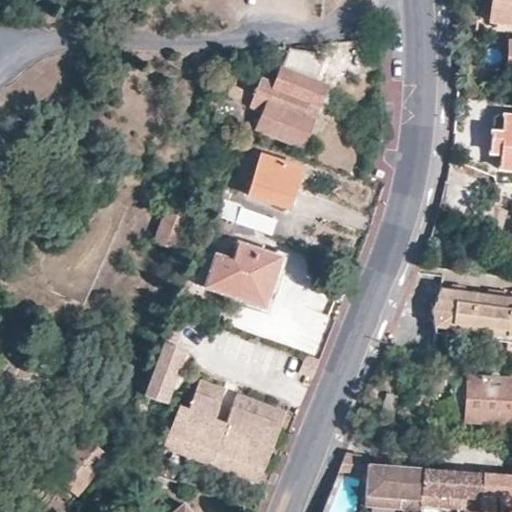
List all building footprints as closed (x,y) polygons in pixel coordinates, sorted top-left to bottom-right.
[(511,4),(494,3),(492,20),(511,22),(511,4)] [(316,109),(325,88),(313,83),(323,60),(292,47),(275,88),(262,82),(251,105),(265,110),(258,128),(300,146),(316,109)] [(511,113),(505,113),(505,132),(492,131),(491,143),(491,150),(503,151),(502,166),(511,166),(511,113)] [(245,158),(250,155),(245,145),(239,148),(245,158)] [(294,188),(300,169),(261,156),(246,194),(287,208),(294,188)] [(179,247),(196,200),(175,191),(157,238),(179,247)] [(273,220),(217,201),(211,216),(234,224),(269,235),(273,220)] [(234,224),(211,216),(206,228),(230,237),(234,224)] [(269,282),(278,259),(238,245),(232,262),(205,253),(194,284),(260,307),(269,282)] [(451,284),(450,290),(464,292),(465,287),(451,284)] [(464,292),(450,290),(442,288),(439,309),(435,332),(511,341),(511,290),(504,290),(504,293),(503,298),(491,296),(464,292)] [(23,324),(16,306),(0,313),(7,330),(23,324)] [(167,410),(185,357),(178,354),(185,331),(171,326),(146,403),(167,410)] [(511,379),(469,376),(468,398),(466,420),(511,421),(511,379)] [(271,451),(286,413),(237,394),(230,412),(218,408),(226,389),(200,379),(188,410),(185,417),(176,413),(163,445),(259,483),(271,451)] [(185,417),(188,410),(178,406),(176,413),(185,417)] [(75,495),(103,457),(80,438),(50,474),(75,495)] [(359,467),(360,458),(343,456),(339,466),(359,467)] [(511,508),(511,477),(423,471),(399,470),(368,468),(365,505),(405,508),(424,509),(466,511),(494,511),(496,498),(501,498),(500,508),(511,508)]
